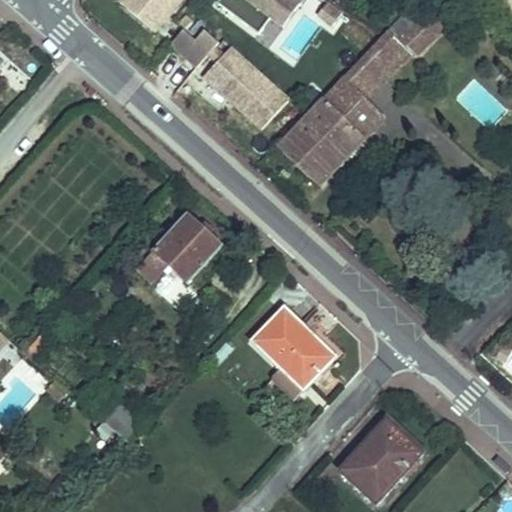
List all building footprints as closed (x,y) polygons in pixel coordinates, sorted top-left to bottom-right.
[(123,0),(120,4),(126,9),(133,0),(123,0)] [(182,0),(133,0),(126,9),(155,33),(182,0)] [(221,0),(218,5),(259,36),(270,21),(282,31),(305,0),(221,0)] [(343,14),(328,3),(318,16),(332,27),(343,14)] [(403,19),(429,44),(442,31),(413,3),(401,16),(403,19)] [(363,62),(384,83),(412,54),(415,58),(429,44),(403,19),(363,62)] [(171,46),(197,69),(208,57),(216,49),(220,44),(206,32),(197,41),(185,30),(171,46)] [(204,80),(256,126),(263,132),(290,101),(231,49),(224,57),(217,65),(204,80)] [(217,65),(224,57),(216,49),(208,57),(217,65)] [(343,83),(364,103),(384,83),(363,62),(343,83)] [(279,150),(320,188),(382,121),(364,103),(343,83),(279,150)] [(154,256),(168,269),(187,286),(220,250),(187,220),(154,256)] [(168,269),(154,256),(140,271),(154,284),(168,269)] [(285,310),(254,343),(286,374),(276,385),(294,403),(336,359),(285,310)] [(45,330),(33,344),(40,351),(53,337),(45,330)] [(0,333),(0,352),(10,342),(0,333)] [(40,351),(33,344),(24,353),(32,360),(40,351)] [(217,370),(234,350),(227,344),(210,363),(217,370)] [(69,393),(56,382),(47,392),(60,403),(69,393)] [(93,414),(129,445),(150,421),(114,390),(93,414)] [(391,446),(402,435),(388,422),(378,433),(391,446)] [(377,506),(404,477),(417,462),(424,455),(402,435),(391,446),(378,433),(341,473),(377,506)] [(508,477),(511,472),(511,469),(498,457),(493,463),(508,477)] [(421,465),(417,462),(404,477),(407,480),(421,465)]
